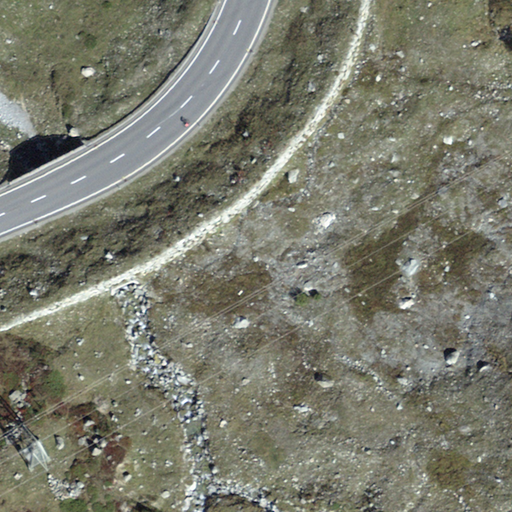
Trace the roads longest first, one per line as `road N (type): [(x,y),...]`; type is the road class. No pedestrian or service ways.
road 1 (track): [(365,0),(328,104),(279,171),(132,276),(0,332)]
road 2 (primary): [(249,0),(193,97),(159,130),(118,160),(0,216)]
